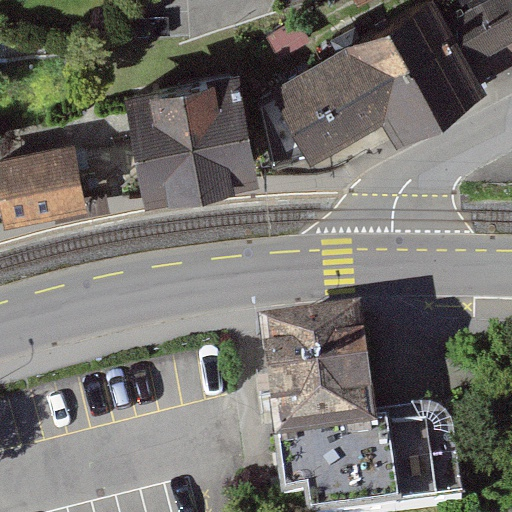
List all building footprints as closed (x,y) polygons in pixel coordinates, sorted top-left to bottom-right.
[(511,0),(421,0),(342,43),(378,109),(390,132),(511,65),(511,0)] [(378,109),(342,43),(254,86),(272,157),(307,151),(378,109)] [(122,108),(136,184),(249,163),(234,87),(211,91),(206,69),(142,81),(146,104),(122,108)] [(74,138),(0,151),(0,214),(85,199),(74,138)] [(352,314),(254,329),(280,500),(301,497),(302,511),(390,511),(461,501),(446,407),(368,419),(352,314)]
